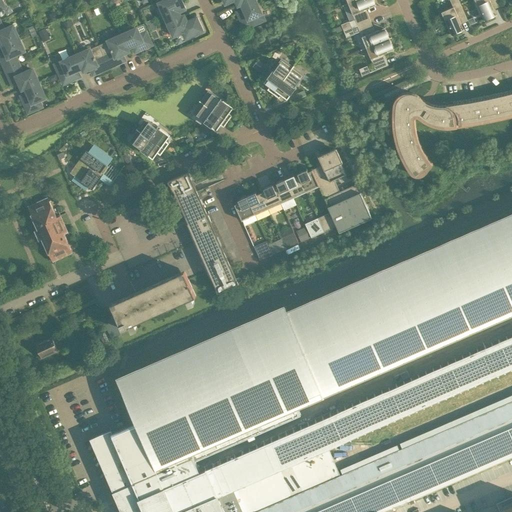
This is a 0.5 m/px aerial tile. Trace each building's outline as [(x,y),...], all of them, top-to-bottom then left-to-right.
[(180,0),(161,0),(158,2),(168,23),(184,16),(181,17),(178,12),(185,9),(180,0)] [(255,0),(247,0),(238,4),(238,5),(241,4),(244,9),(238,12),(245,28),(264,20),(255,0)] [(375,3),(373,0),(356,0),(348,3),(355,20),(368,14),(366,9),(370,8),(369,5),(375,3)] [(449,0),(453,7),(441,12),(452,35),(462,31),(459,24),(468,20),(458,0),(449,0)] [(489,0),(474,0),(484,21),(494,16),(491,10),(494,9),(489,0)] [(489,0),(494,9),(500,6),(497,0),(489,0)] [(59,18),(56,12),(52,14),(51,16),(53,21),(59,18)] [(184,16),(168,23),(173,36),(183,31),(186,38),(202,31),(196,18),(187,22),(184,16)] [(476,23),(473,17),(467,20),(468,20),(470,26),(476,23)] [(68,18),(62,21),(66,29),(71,26),(68,18)] [(344,31),(352,28),(349,21),(341,24),(344,31)] [(3,30),(0,22),(0,39),(3,45),(19,38),(13,26),(3,30)] [(143,25),(136,28),(121,35),(128,51),(127,48),(132,45),(135,52),(151,45),(146,32),(143,25)] [(379,30),(375,31),(372,26),(360,31),(366,48),(389,38),(386,30),(380,32),(379,30)] [(354,34),(352,28),(344,31),(346,37),(354,34)] [(45,30),(39,33),(43,42),(49,39),(45,30)] [(121,35),(99,45),(109,67),(125,60),(122,54),(128,51),(121,35)] [(19,38),(3,45),(5,51),(0,53),(0,56),(6,70),(19,64),(14,55),(24,50),(19,38)] [(366,48),(373,63),(373,64),(386,59),(384,54),(388,52),(387,50),(393,47),(389,38),(366,48)] [(109,67),(99,45),(77,55),(84,71),(90,68),(93,74),(109,67)] [(84,71),(77,55),(55,64),(64,84),(80,77),(77,70),(83,68),(84,71)] [(386,59),(373,64),(375,70),(388,65),(386,59)] [(256,60),(254,64),(260,69),(263,65),(256,60)] [(273,94),(294,66),(293,65),(292,68),(282,61),(282,60),(272,73),(271,72),(264,82),(270,87),(267,90),(273,94)] [(23,73),(19,64),(6,70),(13,86),(19,83),(22,89),(38,81),(32,69),(23,73)] [(294,66),(273,94),(279,98),(281,95),(287,99),(294,89),(293,89),(303,75),(302,75),(292,68),(294,66)] [(367,66),(359,69),(362,76),(369,73),(367,66)] [(38,81),(22,89),(25,88),(28,93),(21,96),(29,112),(41,107),(39,100),(45,97),(38,81)] [(222,101),(220,99),(209,91),(209,92),(202,102),(200,100),(200,101),(228,121),(232,115),(229,113),(233,107),(223,100),(222,101)] [(433,104),(434,123),(442,124),(448,124),(454,124),(454,121),(462,120),(463,123),(473,121),(472,118),(481,117),(481,120),(491,118),(491,115),(499,113),(500,116),(509,114),(509,111),(511,110),(511,92),(502,95),(493,97),(484,99),(475,101),(467,102),(458,104),(452,104),(446,105),(437,105),(433,104)] [(418,99),(421,98),(420,97),(418,96),(415,94),(409,93),(406,93),(404,94),(401,96),(399,98),(396,104),(396,107),(395,115),(396,124),(397,133),(399,142),(401,148),(403,154),(405,158),(408,164),(412,169),(416,174),(428,164),(424,158),(419,149),(416,142),(413,133),(412,125),(412,116),(412,108),(415,102),(418,99)] [(228,121),(200,101),(199,101),(201,102),(194,112),(194,113),(207,122),(206,123),(216,131),(221,125),(224,127),(228,121)] [(136,128),(136,129),(164,149),(169,143),(166,141),(170,135),(160,128),(159,129),(146,119),(145,120),(146,120),(139,130),(136,128)] [(164,149),(136,129),(138,130),(131,140),(130,141),(144,150),(143,151),(153,159),(157,153),(160,155),(164,149)] [(86,150),(78,161),(100,177),(103,174),(104,174),(109,166),(107,165),(102,162),(107,156),(96,148),(91,154),(88,152),(88,151),(87,150),(86,150)] [(312,169),(312,170),(319,186),(330,212),(331,212),(337,226),(369,211),(366,205),(366,204),(357,184),(339,191),(333,177),(345,172),(334,149),(320,155),(324,164),(312,170),(312,169)] [(70,172),(70,173),(74,176),(81,181),(80,183),(86,187),(87,185),(89,186),(92,189),(93,189),(93,188),(94,186),(96,183),(97,183),(99,180),(100,178),(100,177),(78,161),(70,172)] [(307,169),(298,173),(306,192),(319,186),(312,170),(308,171),(307,169)] [(189,172),(168,181),(169,184),(170,184),(217,289),(216,289),(218,292),(239,283),(238,280),(237,280),(190,175),(191,175),(189,172)] [(294,175),(285,179),(293,197),(306,192),(298,173),(299,176),(295,177),(294,175)] [(273,184),(272,185),(281,203),(293,197),(285,179),(276,183),(277,185),(274,187),(273,184)] [(281,203),(272,185),(264,189),(265,191),(261,193),(268,209),(281,203)] [(256,192),(247,196),(255,214),(268,209),(261,193),(257,194),(256,192)] [(255,214),(247,196),(238,200),(239,202),(235,204),(242,220),(255,214)] [(34,227),(36,232),(41,244),(44,242),(53,262),(55,261),(54,259),(70,252),(71,254),(73,253),(64,233),(67,231),(60,215),(57,217),(48,197),(46,198),(47,200),(31,207),(30,205),(28,206),(37,226),(34,227)] [(331,212),(330,212),(318,218),(324,231),(337,226),(331,212)] [(122,390),(119,392),(129,419),(130,424),(137,449),(104,464),(109,477),(127,469),(134,483),(115,491),(114,489),(115,491),(114,492),(122,511),(382,511),(511,456),(511,401),(340,475),(328,448),(511,367),(511,336),(213,466),(211,463),(198,469),(194,460),(256,434),(259,432),(261,431),(262,429),(263,428),(265,425),(265,422),(265,419),(511,311),(511,214),(288,311),(286,306),(232,329),(183,350),(117,379),(122,390)] [(324,231),(318,218),(305,223),(311,237),(324,231)] [(131,220),(139,239),(152,234),(146,220),(136,224),(134,219),(131,220)] [(286,248),(298,243),(293,232),(281,237),(286,248)] [(270,248),(257,253),(260,260),(272,254),(270,248)] [(194,296),(196,295),(184,270),(111,303),(122,328),(129,325),(132,331),(138,328),(135,323),(188,299),(189,302),(195,300),(194,296)] [(65,324),(98,309),(100,308),(98,304),(63,319),(65,324)] [(121,333),(112,314),(102,318),(111,337),(121,333)] [(58,351),(56,347),(52,337),(50,337),(51,338),(37,344),(37,343),(35,344),(42,358),(43,357),(42,356),(56,350),(57,351),(58,351)] [(407,371),(394,377),(397,383),(410,377),(407,371)]
